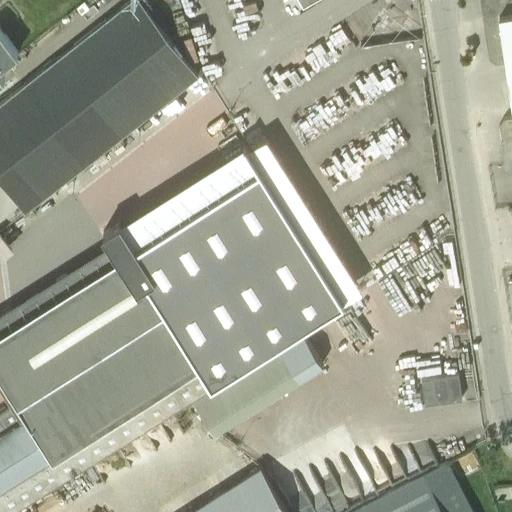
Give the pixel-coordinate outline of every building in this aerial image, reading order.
[(0,173),(27,208),(199,73),(141,0),(130,0),(0,102),(0,173)] [(499,124),(506,165),(511,164),(511,0),(480,0),(489,56),(496,62),(497,61),(507,60),(511,95),(511,115),(505,116),(499,124)] [(0,80),(5,76),(0,70),(0,66),(18,51),(0,27),(0,80)] [(145,279),(211,382),(346,296),(342,289),(339,292),(258,165),(135,243),(120,219),(102,230),(136,284),(145,279)] [(278,341),(300,376),(323,361),(301,327),(278,341)] [(114,417),(79,361),(49,380),(84,436),(114,417)] [(459,373),(422,378),(425,403),(462,397),(459,373)] [(0,511),(6,511),(62,477),(16,403),(0,412),(0,511)] [(474,511),(448,460),(346,511),(474,511)] [(294,511),(263,462),(182,511),(294,511)]
